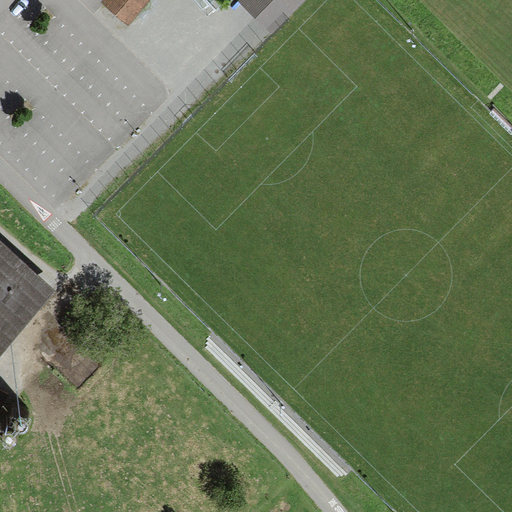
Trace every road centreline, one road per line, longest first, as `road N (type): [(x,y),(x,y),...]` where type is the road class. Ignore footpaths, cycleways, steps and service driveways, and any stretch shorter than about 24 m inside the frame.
road 1 (residential): [(0,167),(338,511)]
road 2 (unknown): [(71,0),(167,96),(59,227)]
